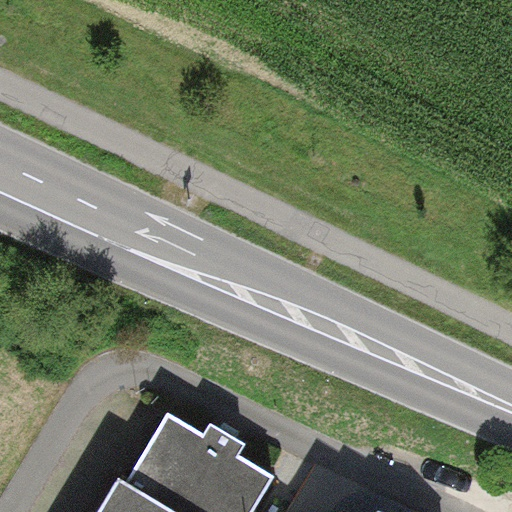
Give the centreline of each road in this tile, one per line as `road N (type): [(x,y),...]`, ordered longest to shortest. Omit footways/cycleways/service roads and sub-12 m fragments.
road 1 (track): [(0,84),(511,330)]
road 2 (primary): [(511,405),(0,169)]
